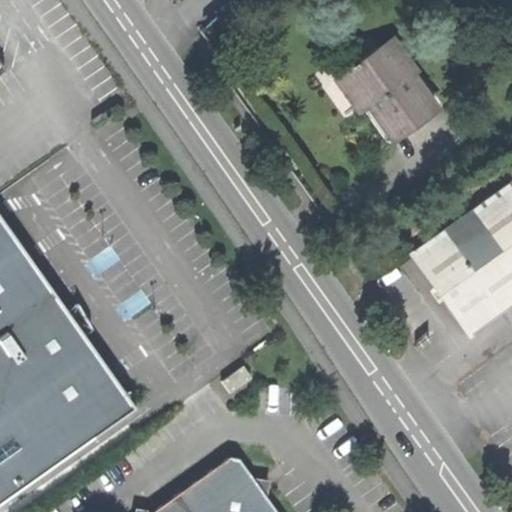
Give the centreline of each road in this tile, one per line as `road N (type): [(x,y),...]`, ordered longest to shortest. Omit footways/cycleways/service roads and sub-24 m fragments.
road 1 (secondary): [(492,511),(130,0)]
road 2 (secondary): [(96,0),(458,511)]
